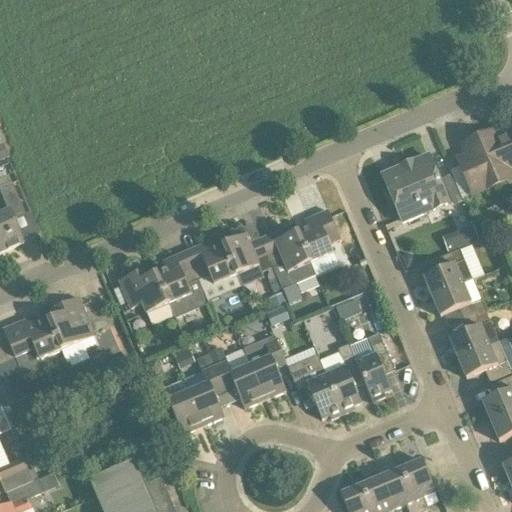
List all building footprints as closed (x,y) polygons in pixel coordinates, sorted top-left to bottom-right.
[(501,166),(511,161),(511,138),(498,144),(494,135),(466,147),(473,164),(460,170),(473,199),(511,181),(511,180),(508,182),(501,166)] [(8,160),(3,147),(0,148),(0,163),(6,161),(8,160)] [(385,186),(402,226),(448,206),(428,159),(401,171),(382,179),(385,186)] [(0,197),(7,214),(0,216),(0,256),(20,248),(21,249),(22,248),(11,223),(24,218),(10,185),(0,189),(0,197)] [(329,248),(340,243),(328,214),(304,224),(307,232),(297,236),(311,268),(333,258),(329,248)] [(501,228),(500,227),(494,216),(493,215),(476,224),(484,237),(501,228)] [(472,229),(458,234),(463,247),(477,242),(472,229)] [(264,280),(263,277),(273,272),(263,248),(252,253),(243,231),(230,237),(233,244),(223,249),(237,280),(241,290),(264,280)] [(273,272),(274,272),(284,293),(316,279),(311,268),(297,236),(288,240),(284,233),(272,238),(274,244),(263,248),(273,272)] [(212,291),(237,280),(223,249),(213,253),(210,245),(197,251),(200,256),(189,261),(199,285),(208,281),(212,291)] [(423,281),(432,301),(463,288),(472,284),(465,264),(460,253),(438,262),(442,273),(423,281)] [(406,271),(418,266),(413,255),(401,260),(406,271)] [(208,307),(199,285),(189,261),(178,266),(175,260),(163,265),(166,273),(156,277),(175,322),(208,307)] [(175,322),(156,277),(146,282),(143,274),(130,279),(132,285),(122,289),(132,313),(143,308),(147,318),(153,332),(175,322)] [(444,319),(449,330),(486,314),(481,303),(471,307),(463,288),(432,301),(440,321),(444,319)] [(281,296),(268,301),(272,311),(285,305),(281,296)] [(355,318),(350,305),(335,311),(340,323),(355,318)] [(58,319),(48,323),(62,354),(95,340),(81,307),(70,311),(68,306),(55,311),(58,319)] [(284,309),(266,317),(271,330),(290,322),(284,309)] [(486,314),(449,330),(453,341),(449,342),(458,362),(499,346),(486,314)] [(62,354),(48,323),(38,327),(35,320),(22,325),(25,331),(15,335),(6,339),(5,336),(4,337),(15,362),(16,361),(20,370),(21,373),(26,371),(29,373),(32,375),(36,377),(41,376),(45,375),(47,372),(48,370),(49,366),(49,362),(48,360),(62,354)] [(15,362),(4,337),(0,338),(0,368),(3,367),(15,362)] [(368,341),(349,349),(363,382),(362,382),(373,406),(385,401),(384,397),(391,394),(383,373),(392,370),(394,375),(395,375),(378,337),(368,341)] [(286,395),(276,372),(286,367),(276,341),(245,354),(250,369),(265,404),(286,395)] [(511,376),(507,365),(499,346),(458,362),(466,382),(485,374),(489,385),(511,376)] [(352,386),(362,382),(363,382),(349,349),(348,347),(337,352),(345,370),(326,378),(343,418),(355,413),(354,410),(361,407),(352,386)] [(214,369),(227,364),(221,350),(208,355),(209,357),(214,369)] [(214,369),(209,357),(196,362),(201,374),(214,369)] [(131,358),(120,362),(127,379),(138,375),(131,358)] [(317,358),(288,371),(294,384),(305,413),(306,412),(304,407),(313,403),(322,424),(329,421),(331,424),(343,418),(326,378),(317,358)] [(20,370),(16,361),(15,362),(3,367),(5,373),(10,374),(20,370)] [(158,361),(147,365),(151,377),(158,375),(161,368),(158,361)] [(244,413),(265,404),(250,369),(232,377),(227,364),(214,369),(225,396),(235,391),(244,413)] [(224,421),(215,400),(225,396),(214,369),(201,374),(183,382),(189,395),(203,430),(224,421)] [(482,405),(490,425),(511,415),(511,379),(491,389),(495,400),(482,405)] [(182,439),(203,430),(189,395),(168,404),(182,439)] [(1,411),(4,417),(12,414),(9,408),(1,411)] [(4,417),(1,411),(0,411),(0,437),(11,433),(4,417)] [(511,439),(511,415),(490,425),(499,445),(511,439)] [(57,464),(56,465),(47,469),(49,475),(59,471),(60,471),(57,464)] [(402,472),(418,511),(428,511),(424,501),(435,496),(422,464),(402,472)] [(174,511),(161,482),(146,488),(135,465),(89,485),(101,511),(174,511)] [(511,465),(503,469),(511,489),(511,488),(511,465)] [(5,497),(6,496),(36,484),(31,471),(16,477),(12,467),(0,472),(0,484),(5,497)] [(407,511),(418,511),(402,472),(401,470),(400,470),(401,473),(381,481),(394,511),(396,511),(406,508),(407,511)] [(394,511),(381,481),(362,489),(361,487),(360,487),(361,489),(370,511),(394,511)] [(39,482),(36,484),(6,496),(11,508),(2,511),(29,511),(26,504),(45,495),(39,482)] [(370,511),(361,489),(341,498),(346,511),(370,511)]
